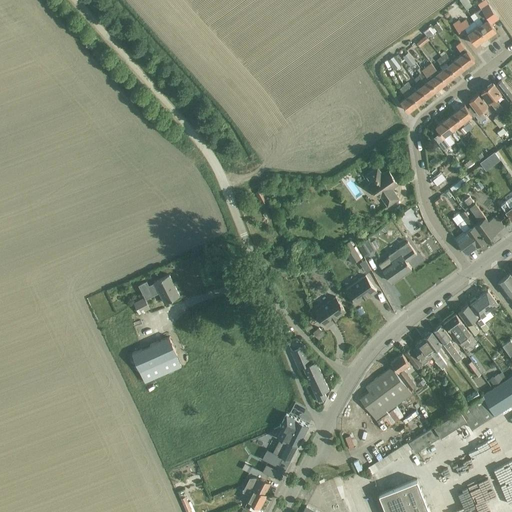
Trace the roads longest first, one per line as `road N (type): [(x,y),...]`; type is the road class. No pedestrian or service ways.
road 1 (unclassified): [(245,231),(207,153),(74,0)]
road 2 (residential): [(471,273),(427,208),(416,130),(510,50)]
road 3 (tertiary): [(352,378),(380,340),(471,273)]
road 4 (residential): [(324,426),(309,410),(266,295)]
road 5 (residential): [(352,378),(266,295)]
